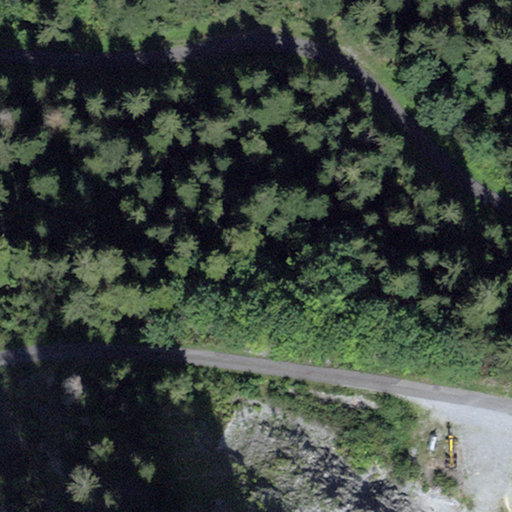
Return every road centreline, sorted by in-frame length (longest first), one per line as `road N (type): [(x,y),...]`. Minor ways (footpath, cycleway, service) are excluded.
road 1 (track): [(511,216),(461,188),(361,83),(302,49),(58,63),(0,58)]
road 2 (track): [(0,364),(46,354),(177,356),(434,392),(511,411)]
